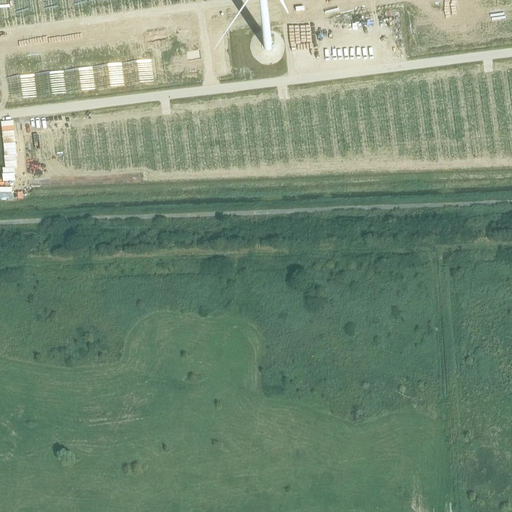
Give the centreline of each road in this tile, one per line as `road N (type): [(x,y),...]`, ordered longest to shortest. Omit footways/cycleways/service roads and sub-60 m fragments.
road 1 (track): [(511,53),(0,116)]
road 2 (unclassified): [(511,202),(0,222)]
